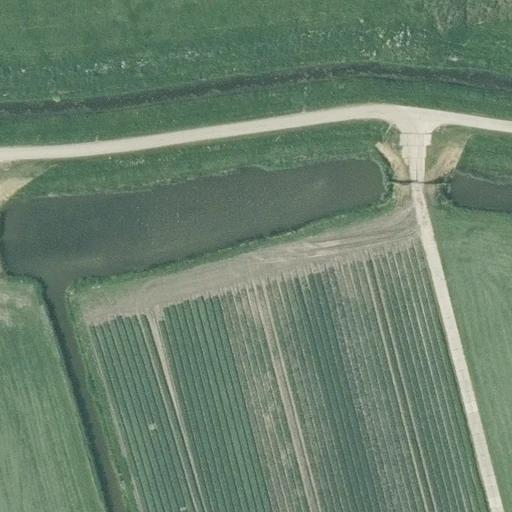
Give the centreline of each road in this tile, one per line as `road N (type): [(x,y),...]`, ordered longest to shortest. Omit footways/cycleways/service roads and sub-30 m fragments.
road 1 (track): [(498,511),(418,198),(417,115)]
road 2 (track): [(74,511),(27,345),(0,318)]
